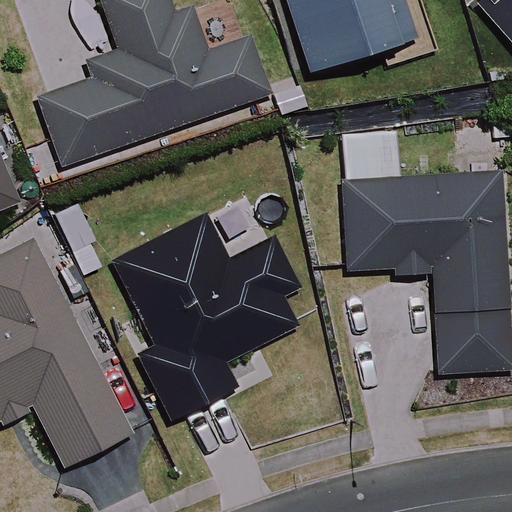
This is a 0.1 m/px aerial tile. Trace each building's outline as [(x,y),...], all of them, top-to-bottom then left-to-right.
[(176,14),(170,0),(100,0),(118,53),(85,65),(91,82),(38,100),(62,170),(270,99),(250,41),(207,56),(191,9),(176,14)] [(286,0),(310,73),(417,39),(405,0),(286,0)] [(399,181),(398,135),(343,136),(346,273),(432,271),(435,375),(510,373),(505,178),(399,181)] [(0,212),(20,204),(0,156),(0,212)] [(137,358),(170,422),(237,388),(234,381),(253,371),(243,352),(297,325),(282,295),(297,287),(254,203),(211,225),(207,218),(112,267),(155,349),(137,358)] [(88,228),(64,239),(95,307),(119,296),(88,228)] [(130,436),(35,243),(0,260),(0,425),(34,409),(63,469),(130,436)]
